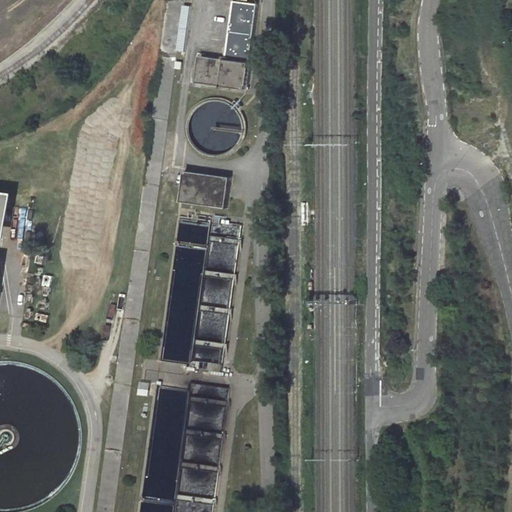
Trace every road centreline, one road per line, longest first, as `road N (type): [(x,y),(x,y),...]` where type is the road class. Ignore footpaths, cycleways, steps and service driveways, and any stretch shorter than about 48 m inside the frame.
road 1 (unclassified): [(374,0),(372,407)]
road 2 (unclassified): [(372,407),(420,397),(434,184),(446,169)]
road 3 (unknown): [(260,229),(176,209),(170,199),(175,163),(261,159)]
road 4 (unclassified): [(446,169),(427,29),(432,0)]
road 5 (unclassified): [(446,169),(475,182),(511,297)]
road 6 (unknown): [(11,340),(21,220)]
